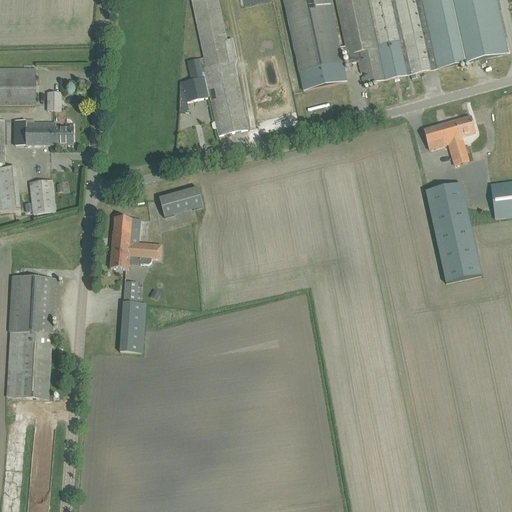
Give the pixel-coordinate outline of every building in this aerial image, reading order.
[(211,98),(211,102),(213,110),(217,127),(218,132),(219,137),(248,131),(246,121),(235,67),(234,63),(237,62),(233,40),(227,41),(218,0),(191,0),(204,59),(202,59),(199,60),(187,63),(191,81),(183,83),(181,83),(180,83),(180,88),(179,113),(189,114),(188,103),(208,99),(211,98)] [(284,0),(300,73),(304,92),(347,83),(343,64),(341,54),(346,52),(349,65),(359,63),(364,86),(411,75),(412,80),(417,79),(416,74),(433,71),(432,68),(436,67),(437,70),(472,62),(508,54),(496,0),(335,0),(340,24),(341,29),(344,42),(345,47),(340,48),(335,25),(329,0),(284,0)] [(0,107),(36,107),(36,70),(0,70),(0,107)] [(48,112),(61,112),(61,94),(48,94),(48,112)] [(468,162),(461,138),(475,134),(474,128),(471,118),(424,131),(427,141),(429,151),(448,146),(454,166),(468,162)] [(7,169),(3,120),(0,120),(0,213),(21,211),(18,168),(7,169)] [(27,124),(27,122),(16,122),(16,147),(73,147),(73,129),(55,129),(56,124),(46,124),(27,124)] [(34,216),(56,214),(52,182),(31,184),(34,216)] [(511,183),(491,186),(495,221),(511,219),(511,183)] [(461,185),(426,192),(446,285),(481,277),(461,185)] [(159,200),(165,220),(204,209),(198,189),(159,200)] [(161,262),(162,247),(138,245),(139,241),(140,221),(115,219),(111,270),(129,271),(129,264),(149,266),(151,264),(152,261),(161,262)] [(49,401),(55,280),(14,278),(7,398),(39,400),(49,401)] [(143,355),(146,305),(142,305),(142,296),(137,295),(138,284),(125,283),(120,354),(143,355)]
